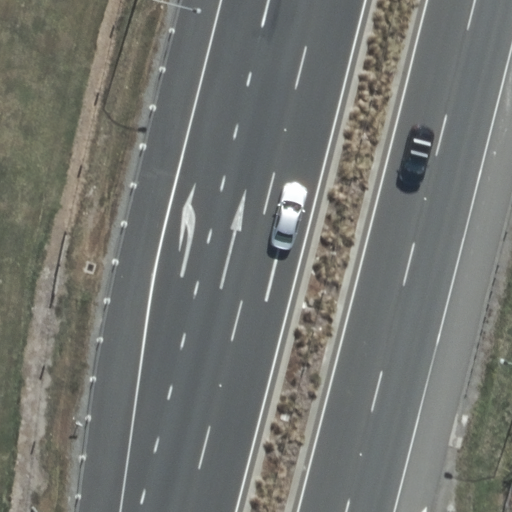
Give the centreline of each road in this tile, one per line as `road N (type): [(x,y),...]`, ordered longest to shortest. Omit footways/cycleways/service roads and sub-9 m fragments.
road 1 (trunk): [(467,0),(340,511)]
road 2 (trunk): [(217,398),(316,0)]
road 3 (trunk): [(217,398),(244,0)]
